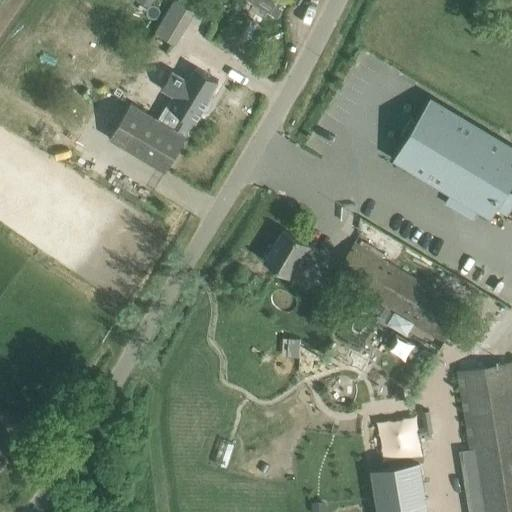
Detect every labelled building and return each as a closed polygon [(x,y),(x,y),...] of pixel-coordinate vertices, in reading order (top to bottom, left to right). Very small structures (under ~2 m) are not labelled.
[(175,0),(172,0),(168,8),(187,20),(193,10),(175,0)] [(129,101),(108,136),(165,171),(186,136),(185,135),(193,121),(194,122),(201,110),(204,111),(208,110),(212,103),(211,99),(209,97),(211,95),(162,65),(152,80),(145,76),(147,73),(146,72),(139,84),(161,97),(166,89),(177,97),(170,109),(176,113),(168,125),(129,101)] [(511,147),(431,98),(395,158),(490,215),(495,207),(507,214),(511,206),(511,193),(506,189),(511,178),(511,147)] [(302,256),(314,263),(321,252),(284,229),(273,247),(271,245),(268,246),(263,254),(264,257),(266,259),(265,260),(290,275),(302,256)] [(444,341),(464,308),(354,242),(346,256),(343,254),(339,260),(342,263),(334,276),(444,341)] [(511,511),(511,361),(457,370),(480,511),(511,511)] [(427,511),(419,462),(371,470),(377,511),(427,511)]
